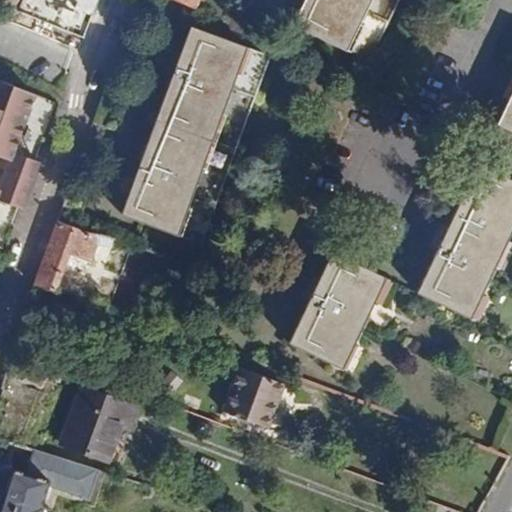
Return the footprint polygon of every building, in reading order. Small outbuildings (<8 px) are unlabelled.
[(34,0),(31,9),(51,17),(57,0),(34,0)] [(304,0),(293,25),(367,61),(395,0),(304,0)] [(195,29),(121,213),(199,243),(273,60),(195,29)] [(0,247),(5,250),(14,227),(11,223),(17,206),(21,208),(38,161),(34,160),(41,145),(45,143),(60,104),(34,94),(0,81),(0,247)] [(511,180),(485,169),(426,296),(476,320),(511,242),(511,180)] [(58,221),(34,284),(57,290),(66,262),(89,265),(95,245),(109,248),(115,238),(58,221)] [(349,260),(307,350),(359,374),(401,285),(349,260)] [(71,303),(87,308),(90,299),(74,295),(71,303)] [(100,314),(126,323),(130,313),(103,303),(100,314)] [(53,352),(49,363),(69,370),(72,359),(53,352)] [(241,368),(225,411),(269,427),(285,383),(241,368)] [(82,388),(62,444),(108,462),(121,426),(131,430),(137,415),(119,408),(121,402),(82,388)] [(119,408),(137,415),(139,409),(121,402),(119,408)] [(121,426),(108,462),(119,465),(131,430),(121,426)] [(106,467),(34,447),(15,511),(54,511),(61,488),(97,498),(106,467)]
